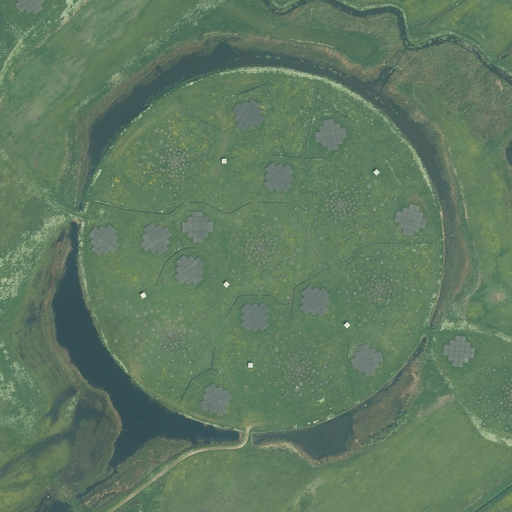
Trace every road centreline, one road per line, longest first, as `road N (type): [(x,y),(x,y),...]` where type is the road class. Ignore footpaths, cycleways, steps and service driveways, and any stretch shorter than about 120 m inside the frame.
road 1 (track): [(345,330),(403,357),(421,328),(437,261),(433,206),(418,171),(390,131),(352,100),(319,83),(252,73),(189,85),(154,106),(98,175),(83,239),(84,277),(118,362),(151,391),(216,425),(312,424),(380,386),(395,368)]
road 2 (track): [(109,511),(189,454),(242,444),(248,347),(241,329),(188,290),(104,281),(82,250)]
road 3 (track): [(179,115),(210,139),(217,162),(251,170),(282,157),(297,169),(303,270),(246,287),(217,284)]
road 4 (track): [(188,290),(217,284),(206,249),(183,241),(176,218),(186,199),(224,189),(233,137),(221,76)]
road 5 (track): [(151,285),(155,269),(125,218),(68,210),(0,153)]
road 6 (track): [(303,270),(329,287),(345,330),(347,408)]
road 7 (track): [(412,162),(346,179),(375,164),(353,130)]
